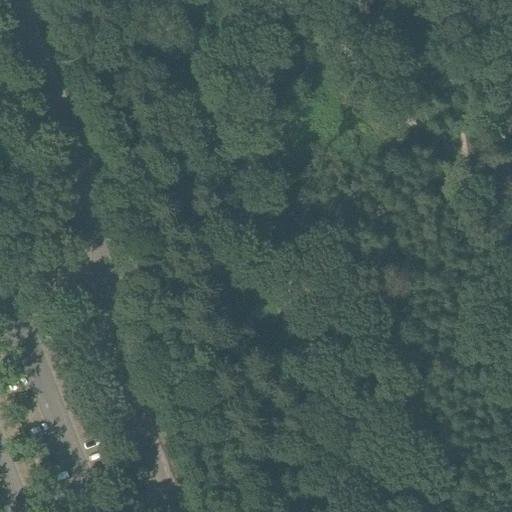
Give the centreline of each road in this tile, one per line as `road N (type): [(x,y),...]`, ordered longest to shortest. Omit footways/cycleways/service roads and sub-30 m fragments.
road 1 (unclassified): [(417,511),(346,434),(316,381),(165,0)]
road 2 (unclassified): [(16,0),(77,155),(96,221),(112,342),(173,511)]
